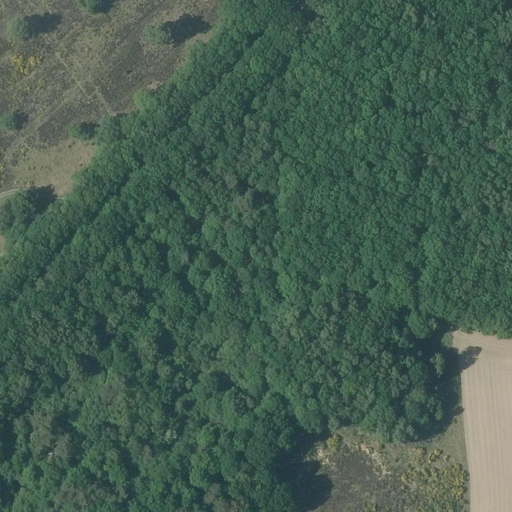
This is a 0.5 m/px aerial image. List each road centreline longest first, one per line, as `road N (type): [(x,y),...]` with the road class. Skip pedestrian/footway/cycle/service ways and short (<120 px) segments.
road 1 (track): [(88,231),(305,0)]
road 2 (track): [(128,237),(430,318)]
road 3 (track): [(0,325),(88,231)]
